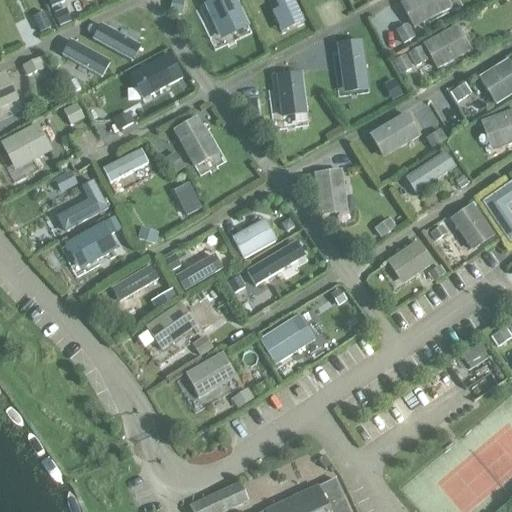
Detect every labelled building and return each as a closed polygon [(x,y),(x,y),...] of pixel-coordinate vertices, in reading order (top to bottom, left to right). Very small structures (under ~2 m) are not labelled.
[(47,0),(52,9),(73,0),(47,0)] [(181,17),(184,0),(172,0),(170,15),(181,17)] [(216,33),(245,20),(236,0),(217,0),(204,6),(220,43),(221,43),(216,33)] [(445,0),(409,0),(400,5),(414,31),(452,11),(445,0)] [(60,29),(71,25),(65,11),(54,15),(60,29)] [(44,14),(34,19),(41,34),(51,29),(44,14)] [(437,72),(473,52),(458,27),(423,47),(437,72)] [(407,28),(398,33),(405,47),(415,41),(407,28)] [(361,43),(337,47),(343,87),(345,97),(369,93),(367,83),(361,43)] [(410,55),(417,67),(426,63),(419,50),(410,55)] [(169,56),(136,74),(150,98),(182,80),(169,56)] [(404,58),(394,63),(401,76),(411,71),(404,58)] [(511,66),(508,60),(478,79),(496,108),(511,98),(511,66)] [(40,61),(25,68),(29,78),(45,72),(40,61)] [(4,76),(0,77),(0,110),(17,103),(18,102),(5,75),(4,76)] [(279,115),(279,120),(307,117),(302,75),(274,79),(279,115)] [(83,92),(78,83),(66,89),(71,98),(83,92)] [(396,84),(387,89),(395,105),(405,100),(396,84)] [(470,96),(464,86),(450,94),(456,105),(470,96)] [(247,121),(258,119),(256,100),(245,102),(247,121)] [(79,107),(66,113),(73,127),(86,121),(79,107)] [(511,113),(488,122),(498,150),(501,151),(507,149),(509,146),(511,145),(511,113)] [(120,135),(131,128),(135,126),(128,116),(114,124),(120,134),(120,135)] [(403,118),(367,139),(379,160),(416,138),(403,118)] [(197,121),(175,134),(196,173),(219,160),(197,121)] [(37,127),(8,142),(22,170),(28,167),(52,154),(38,127),(37,127)] [(425,139),(431,150),(445,141),(439,130),(425,139)] [(175,176),(185,169),(175,154),(165,161),(175,176)] [(445,157),(408,181),(416,194),(453,170),(445,157)] [(320,219),(348,216),(342,173),(314,176),(320,219)] [(54,182),(61,196),(77,188),(71,174),(54,182)] [(460,191),(468,186),(464,178),(455,183),(460,191)] [(89,203),(57,220),(64,235),(108,211),(94,184),(82,190),(89,203)] [(510,248),(511,247),(511,217),(508,211),(511,208),(511,185),(482,206),(510,248)] [(195,196),(189,186),(175,193),(181,204),(195,196)] [(472,209),(450,224),(471,256),(495,240),(472,209)] [(374,229),(381,239),(394,230),(387,220),(374,229)] [(115,221),(106,226),(112,237),(120,233),(115,221)] [(288,221),(280,227),(286,235),(294,229),(288,221)] [(242,263),(276,246),(264,223),(230,241),(242,263)] [(74,242),(88,268),(117,252),(103,226),(74,242)] [(430,235),(436,243),(446,236),(441,228),(430,235)] [(159,236),(142,231),(138,242),(156,247),(159,236)] [(402,289),(434,268),(418,245),(387,266),(402,289)] [(290,251),(248,275),(257,290),(299,266),(290,251)] [(175,258),(166,263),(173,274),(181,270),(175,258)] [(213,258),(177,279),(185,294),(222,273),(213,258)] [(434,283),(444,276),(439,269),(429,276),(434,283)] [(239,279),(227,286),(234,297),(246,290),(239,279)] [(339,292),(331,297),(338,309),(347,303),(339,292)] [(170,294),(152,303),(157,312),(175,302),(170,294)] [(160,355),(196,331),(179,307),(144,332),(160,355)] [(274,369),(315,344),(299,319),(259,344),(274,369)] [(493,339),(491,340),(496,348),(501,344),(508,340),(502,332),(496,337),(493,339)] [(205,340),(194,348),(202,359),(213,352),(205,340)] [(199,404),(235,383),(221,358),(184,379),(199,404)] [(247,393),(234,401),(240,412),(254,403),(247,393)] [(349,511),(334,482),(266,511),(349,511)] [(191,511),(231,511),(247,504),(238,485),(190,508),(191,511)]
